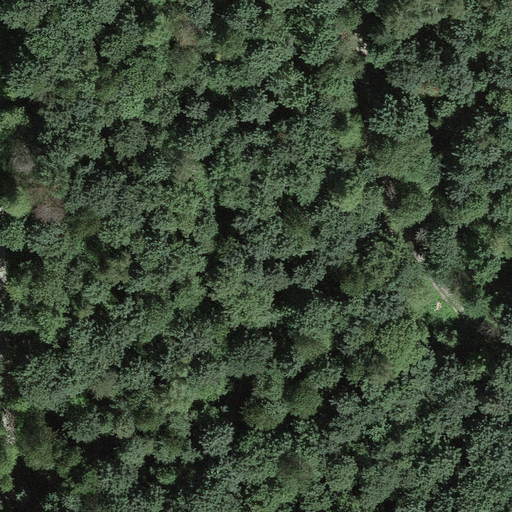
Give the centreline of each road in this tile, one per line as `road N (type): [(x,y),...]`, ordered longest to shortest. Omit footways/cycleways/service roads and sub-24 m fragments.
road 1 (track): [(511,334),(491,331),(396,223),(354,0)]
road 2 (track): [(0,285),(11,492)]
